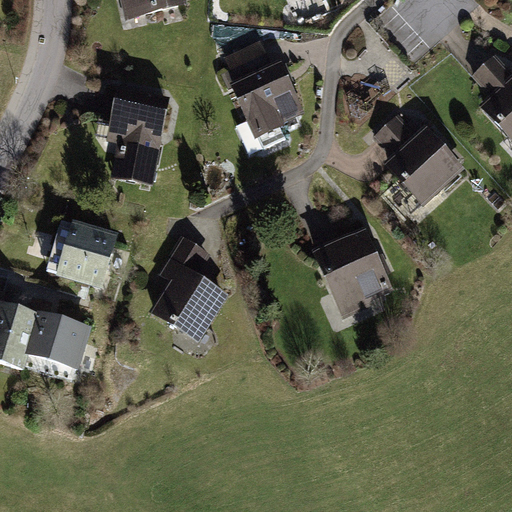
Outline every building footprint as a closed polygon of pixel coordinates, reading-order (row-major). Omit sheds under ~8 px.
[(184,0),(119,0),(126,24),(187,11),(184,0)] [(235,86),(230,89),(254,145),(285,131),(284,127),(306,118),(282,65),(272,69),(260,44),(225,60),(235,86)] [(511,77),(495,58),(471,80),(489,101),(478,110),(511,147),(511,77)] [(170,102),(118,92),(108,144),(118,146),(111,182),(152,190),(170,102)] [(391,162),(383,169),(424,211),(466,174),(425,130),(417,138),(400,117),(373,141),(391,162)] [(119,240),(72,226),(54,283),(102,297),(119,240)] [(366,233),(312,256),(343,323),(373,309),(371,306),(395,295),(366,233)] [(212,258),(181,239),(159,278),(170,285),(149,317),(199,349),(229,300),(198,281),(212,258)] [(32,318),(0,308),(0,370),(23,377),(25,371),(71,385),(73,376),(79,377),(92,334),(32,315),(32,318)]
